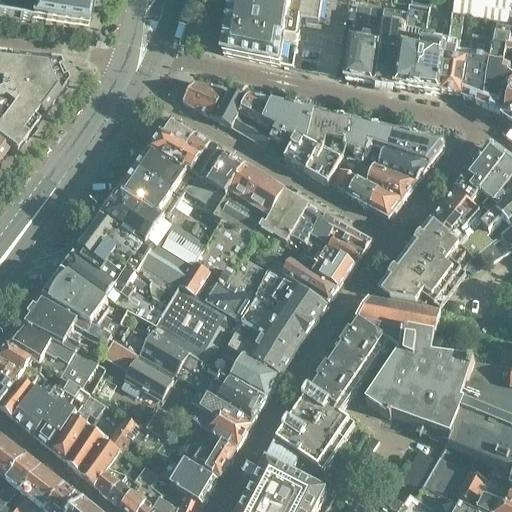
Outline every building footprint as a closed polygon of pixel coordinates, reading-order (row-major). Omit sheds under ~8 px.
[(0,0),(0,19),(20,22),(21,23),(22,0),(0,0)] [(22,0),(21,23),(28,24),(30,24),(31,24),(31,25),(32,25),(44,27),(44,28),(73,32),(73,31),(87,33),(88,22),(89,22),(92,0),(91,0),(22,0)] [(232,0),(231,9),(299,20),(318,23),(321,0),(232,0)] [(412,0),(411,8),(430,10),(432,0),(412,0)] [(511,0),(455,0),(453,16),(464,18),(511,26),(511,0)] [(299,20),(231,9),(224,57),(293,70),(294,67),(298,38),(297,38),(299,20)] [(351,41),(346,73),(348,73),(346,82),(365,86),(374,87),(383,14),(357,9),(351,41)] [(383,14),(374,87),(396,90),(403,48),(404,49),(405,42),(408,17),(383,14)] [(447,60),(441,97),(463,101),(469,64),(470,56),(459,54),(464,18),(453,16),(449,43),(447,60)] [(486,80),(483,109),(504,116),(507,119),(511,111),(511,77),(510,77),(509,76),(511,70),(502,68),(501,64),(504,65),(507,52),(511,52),(511,30),(497,27),(491,61),(490,61),(486,80)] [(469,64),(463,101),(464,101),(483,109),(486,80),(490,61),(491,61),(496,36),(483,33),(482,33),(475,32),(472,46),(480,47),(478,58),(470,57),(469,64)] [(396,90),(416,93),(441,97),(447,60),(449,43),(436,42),(436,37),(425,35),(424,39),(416,37),(415,43),(405,42),(404,49),(403,48),(396,90)] [(0,145),(9,153),(29,128),(35,132),(68,87),(59,66),(46,64),(0,59),(0,145)] [(194,89),(184,105),(212,120),(219,108),(225,94),(200,88),(194,89)] [(219,108),(212,120),(232,132),(241,118),(240,118),(250,100),(225,94),(219,108)] [(240,118),(241,118),(263,130),(264,126),(272,110),(273,106),(250,100),(240,118)] [(272,110),(264,126),(262,131),(269,135),(272,130),(278,133),(271,144),(284,148),(287,142),(295,144),(296,144),(298,141),(307,146),(314,116),(273,106),(272,110)] [(314,116),(307,146),(322,154),(326,156),(327,144),(335,146),(333,159),(343,165),(346,160),(347,155),(348,155),(354,125),(314,116)] [(241,118),(232,132),(266,152),(269,148),(271,144),(278,133),(272,130),(269,135),(262,131),(263,130),(241,118)] [(173,122),(164,136),(192,155),(200,141),(197,139),(173,122)] [(354,125),(348,155),(357,157),(355,163),(355,164),(363,168),(364,166),(366,162),(367,163),(369,160),(374,151),(386,155),(391,156),(395,135),(354,125)] [(395,135),(391,156),(432,169),(446,152),(444,147),(395,135)] [(163,136),(151,153),(182,174),(188,178),(189,175),(193,178),(202,162),(193,156),(192,155),(164,136),(163,136)] [(211,148),(200,141),(192,155),(193,156),(202,162),(211,148)] [(295,144),(286,163),(309,177),(322,154),(307,146),(298,141),(296,144),(295,144)] [(0,145),(0,164),(9,153),(0,145)] [(202,162),(193,178),(209,188),(228,158),(211,148),(202,162)] [(494,152),(489,153),(456,194),(473,208),(508,163),(494,152)] [(193,178),(189,175),(188,178),(182,174),(151,153),(137,174),(181,202),(187,194),(207,207),(203,213),(215,219),(226,200),(209,188),(193,178)] [(322,154),(309,177),(329,189),(331,186),(343,165),(333,159),(326,156),(322,154)] [(432,169),(391,156),(386,155),(380,172),(418,188),(432,169)] [(246,169),(228,158),(209,188),(226,200),(246,169)] [(494,205),(511,185),(511,165),(508,163),(473,208),(491,220),(496,215),(500,211),(494,205)] [(311,210),(246,169),(226,200),(215,219),(223,224),(216,236),(209,248),(197,268),(211,277),(221,283),(256,304),(257,301),(268,276),(269,275),(272,272),(251,260),(259,245),(281,258),(286,250),(311,210)] [(376,170),(370,185),(407,202),(418,188),(380,172),(376,170)] [(181,202),(137,174),(123,194),(166,221),(171,215),(176,219),(172,226),(209,248),(216,236),(174,210),(181,202)] [(335,187),(332,190),(349,200),(360,184),(340,174),(333,186),(335,187)] [(360,184),(349,200),(390,224),(403,206),(404,206),(407,202),(370,185),(368,188),(360,184)] [(511,185),(494,205),(500,211),(511,199),(511,185)] [(166,221),(123,194),(103,221),(152,254),(189,276),(195,267),(197,268),(209,248),(172,226),(166,221)] [(473,208),(456,194),(444,209),(471,230),(483,216),(473,208)] [(511,199),(500,211),(496,215),(504,223),(511,232),(511,231),(511,199)] [(471,230),(444,209),(432,225),(454,244),(453,245),(461,251),(469,243),(466,241),(463,238),(471,230)] [(324,217),(311,210),(286,250),(298,257),(302,251),(303,251),(305,248),(324,217)] [(491,220),(482,229),(490,237),(504,223),(496,215),(491,220)] [(324,217),(305,248),(303,251),(308,254),(310,251),(312,248),(317,247),(319,249),(322,245),(323,243),(326,245),(338,225),(324,217)] [(152,254),(103,221),(75,260),(117,290),(130,273),(174,301),(180,290),(189,276),(152,254)] [(323,243),(322,245),(326,247),(331,240),(334,241),(334,242),(363,257),(372,244),(371,243),(370,244),(338,225),(326,245),(323,243)] [(403,263),(379,295),(392,304),(417,308),(441,313),(467,278),(463,275),(474,261),(461,251),(453,245),(454,244),(432,225),(403,263)] [(511,231),(511,232),(501,239),(474,261),(491,267),(511,254),(511,231)] [(363,257),(334,242),(328,254),(336,259),(337,257),(341,259),(356,268),(363,257)] [(323,256),(318,253),(313,261),(318,264),(323,256)] [(341,259),(333,271),(349,280),(356,268),(341,259)] [(75,260),(65,274),(109,307),(121,313),(157,330),(154,335),(191,357),(200,363),(227,317),(206,306),(196,299),(180,290),(174,301),(130,273),(117,290),(75,260)] [(272,272),(283,278),(330,307),(340,293),(324,283),(292,264),(288,270),(277,263),(272,272)] [(195,267),(180,290),(196,299),(211,277),(197,268),(195,267)] [(333,271),(324,283),(340,293),(349,280),(333,271)] [(142,356),(140,359),(140,360),(176,381),(177,380),(191,357),(154,335),(157,330),(121,313),(116,322),(104,315),(109,307),(65,274),(44,302),(113,340),(113,339),(142,356)] [(257,301),(279,314),(312,335),(328,310),(295,290),(294,291),(268,276),(257,301)] [(241,326),(261,338),(265,341),(296,359),(312,335),(279,314),(257,301),(256,304),(221,283),(206,306),(227,317),(241,326)] [(29,322),(22,331),(27,333),(76,358),(81,350),(77,348),(82,339),(100,349),(108,349),(111,343),(113,340),(44,302),(29,322)] [(371,307),(358,325),(360,326),(405,335),(405,334),(436,340),(437,340),(442,318),(372,305),(371,307)] [(360,326),(358,325),(343,348),(375,369),(390,348),(385,345),(386,343),(360,326)] [(17,337),(7,350),(40,368),(50,355),(71,366),(62,381),(63,381),(70,385),(82,392),(94,373),(97,367),(77,357),(76,358),(27,333),(22,331),(17,337)] [(402,354),(401,355),(366,406),(391,423),(393,420),(452,441),(466,406),(463,405),(468,390),(473,376),(475,366),(433,360),(436,340),(405,334),(405,335),(402,354)] [(246,359),(249,361),(282,381),(296,359),(265,341),(261,338),(260,339),(262,340),(256,351),(237,338),(229,351),(245,360),(246,359)] [(174,382),(114,347),(105,363),(129,377),(124,385),(125,386),(121,392),(137,401),(140,394),(141,394),(162,407),(174,386),(172,384),(174,382)] [(343,348),(327,371),(360,392),(375,369),(343,348)] [(0,359),(0,361),(24,377),(25,376),(21,373),(24,368),(31,371),(37,375),(41,369),(40,368),(7,350),(0,359)] [(511,372),(511,355),(506,355),(506,354),(503,354),(501,371),(511,372)] [(208,399),(218,405),(254,428),(268,404),(231,383),(200,363),(191,357),(177,380),(208,399)] [(231,383),(268,404),(282,381),(249,361),(246,359),(245,360),(231,383)] [(0,361),(0,380),(14,389),(24,377),(0,361)] [(10,399),(0,411),(0,412),(1,412),(4,414),(3,415),(13,423),(14,423),(37,394),(31,389),(40,377),(37,375),(31,371),(26,378),(28,379),(25,384),(20,390),(19,390),(17,391),(10,399)] [(313,391),(312,393),(332,407),(331,408),(343,416),(360,392),(327,371),(320,381),(313,391)] [(498,384),(511,386),(511,394),(511,372),(501,371),(498,384)] [(0,411),(10,399),(17,391),(14,389),(0,380),(0,411)] [(64,396),(70,386),(70,385),(63,381),(57,391),(64,396)] [(64,396),(76,402),(82,393),(70,386),(64,396)] [(449,450),(461,454),(511,474),(511,398),(468,390),(463,405),(466,406),(452,441),(449,450)] [(37,394),(14,423),(36,441),(45,428),(60,404),(65,397),(64,396),(57,391),(49,402),(38,393),(37,394)] [(278,443),(278,444),(301,460),(300,463),(303,466),(317,475),(319,473),(323,475),(355,429),(341,419),(341,418),(343,416),(331,408),(332,407),(312,393),(298,415),(278,443)] [(62,440),(52,454),(68,467),(91,432),(84,427),(90,418),(97,422),(106,409),(90,398),(83,408),(77,416),(78,416),(62,440)] [(201,413),(215,422),(247,441),(254,428),(218,405),(218,406),(209,401),(201,413)] [(45,428),(36,441),(52,454),(62,440),(78,416),(77,416),(60,404),(45,428)] [(165,441),(177,421),(159,411),(147,431),(165,441)] [(186,419),(180,426),(208,446),(202,454),(193,449),(186,460),(222,483),(239,454),(207,435),(195,426),(186,419)] [(106,446),(82,480),(96,492),(110,472),(122,456),(124,458),(135,441),(141,444),(139,448),(165,465),(173,453),(141,432),(123,420),(108,443),(110,444),(107,447),(106,446)] [(197,422),(195,426),(207,435),(212,427),(202,420),(200,424),(197,422)] [(212,427),(207,435),(239,454),(247,441),(215,422),(212,427)] [(91,432),(68,467),(82,480),(106,446),(107,447),(110,444),(108,443),(91,432)] [(450,441),(427,432),(425,438),(448,446),(450,441)] [(379,445),(372,439),(340,485),(348,490),(379,445)] [(177,447),(169,441),(165,446),(173,452),(177,447)] [(28,459),(8,444),(0,453),(0,480),(6,485),(7,485),(28,459)] [(278,444),(267,464),(293,477),(308,485),(310,481),(308,480),(307,478),(295,472),(300,463),(301,460),(278,444)] [(400,486),(419,499),(438,465),(419,453),(400,486)] [(511,511),(511,474),(461,454),(455,466),(441,462),(423,492),(470,511),(479,511),(485,501),(488,503),(488,502),(511,511)] [(28,459),(7,485),(9,486),(0,496),(0,504),(9,511),(16,511),(17,511),(8,505),(16,495),(15,494),(16,492),(19,494),(23,496),(43,471),(28,459)] [(319,511),(328,496),(308,485),(293,477),(267,464),(242,511),(319,511)] [(186,465),(172,487),(171,489),(178,493),(177,493),(184,498),(203,509),(217,485),(186,465)] [(126,479),(109,503),(119,511),(123,511),(134,495),(149,474),(144,471),(134,486),(126,479)] [(110,472),(96,492),(109,503),(126,479),(110,472)] [(48,474),(26,501),(25,502),(17,511),(16,511),(28,511),(33,506),(41,511),(47,511),(66,489),(48,474)] [(341,493),(328,483),(324,488),(337,497),(341,493)] [(66,489),(47,511),(77,511),(84,503),(66,489)] [(466,511),(461,510),(423,492),(417,503),(430,511),(466,511)] [(134,495),(123,511),(142,511),(147,505),(134,495)] [(184,498),(178,508),(185,511),(202,511),(203,509),(184,498)] [(147,505),(142,511),(156,511),(155,511),(159,504),(151,499),(147,505)] [(383,511),(430,511),(417,503),(411,499),(403,510),(395,505),(390,511),(389,511),(385,509),(383,511)] [(511,511),(488,502),(488,503),(485,501),(479,511),(511,511)] [(95,511),(84,503),(77,511),(95,511)]
